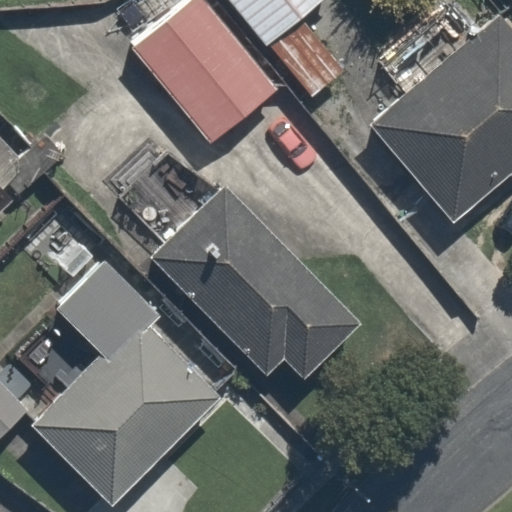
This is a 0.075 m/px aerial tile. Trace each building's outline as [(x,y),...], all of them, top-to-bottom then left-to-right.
[(207,0),(181,0),(129,47),(210,138),(277,77),(207,0)] [(226,0),(268,51),(303,95),(350,57),(315,14),(332,0),(226,0)] [(511,5),(369,116),(452,222),(511,175),(511,5)] [(173,148),(103,71),(33,134),(102,212),(173,148)] [(0,222),(50,181),(0,120),(0,222)] [(297,356),(308,367),(355,323),(223,182),(146,255),(267,384),(297,356)] [(54,304),(101,355),(28,423),(107,507),(221,401),(153,328),(170,312),(112,250),(54,304)] [(0,378),(0,433),(28,405),(0,378)]
